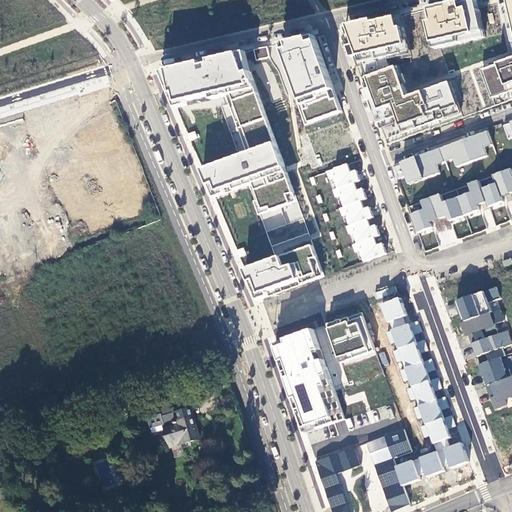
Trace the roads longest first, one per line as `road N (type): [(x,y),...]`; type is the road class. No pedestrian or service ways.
road 1 (tertiary): [(306,511),(258,372),(129,61)]
road 2 (residential): [(492,490),(413,265)]
road 3 (residential): [(323,16),(129,61)]
road 4 (residential): [(375,161),(323,16)]
road 5 (residential): [(511,112),(375,161)]
road 6 (unclassified): [(0,101),(129,61)]
